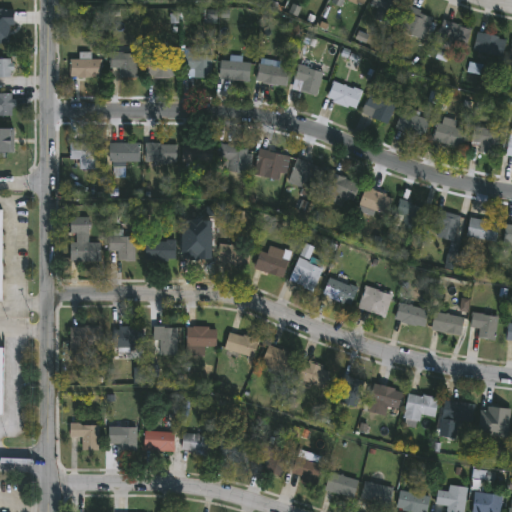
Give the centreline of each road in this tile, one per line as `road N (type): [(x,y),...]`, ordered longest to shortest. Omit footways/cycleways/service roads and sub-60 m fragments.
road 1 (residential): [(47,511),(47,0)]
road 2 (residential): [(47,111),(278,117),(391,160),(511,192)]
road 3 (residential): [(47,296),(242,300),(419,360),(511,376)]
road 4 (residential): [(46,482),(188,487),(292,511)]
